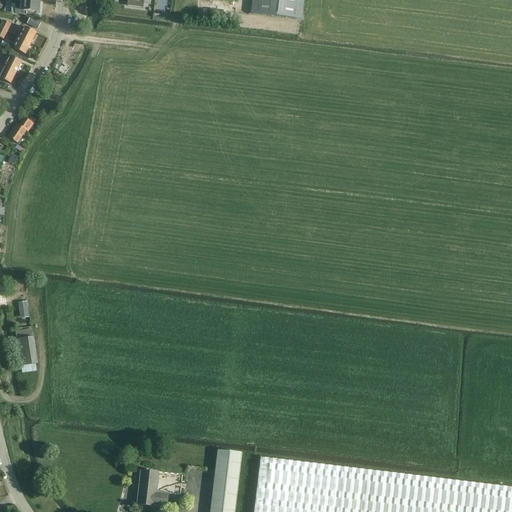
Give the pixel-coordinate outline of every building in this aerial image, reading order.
[(15,0),(15,4),(14,3),(15,15),(18,15),(23,16),(24,11),(38,12),(39,0),(15,0)] [(119,0),(127,1),(127,7),(143,9),(143,0),(119,0)] [(252,0),(251,14),(301,20),(303,0),(252,0)] [(38,30),(41,24),(30,19),(27,24),(38,30)] [(3,21),(0,27),(0,28),(5,31),(7,32),(11,25),(3,21)] [(19,32),(17,37),(19,38),(20,39),(31,44),(36,33),(25,28),(24,27),(21,33),(19,32)] [(13,49),(14,50),(25,55),(31,44),(20,39),(19,38),(17,37),(14,42),(16,43),(13,49)] [(1,66),(5,68),(16,73),(22,62),(11,57),(8,62),(5,61),(2,66),(1,66)] [(58,60),(53,68),(58,71),(63,63),(58,60)] [(0,68),(0,72),(2,74),(0,77),(0,79),(10,84),(16,73),(5,68),(1,66),(0,68)] [(53,109),(60,100),(47,91),(40,100),(53,109)] [(27,132),(30,128),(32,125),(36,120),(30,116),(27,120),(24,118),(19,126),(17,124),(8,138),(17,144),(25,131),(27,132)] [(15,148),(22,153),(24,150),(17,145),(15,148)] [(27,302),(18,303),(19,312),(28,311),(27,302)] [(22,373),(36,371),(36,364),(38,364),(34,337),(32,329),(15,332),(17,340),(13,340),(16,367),(21,367),(22,373)] [(215,471),(210,511),(234,511),(241,453),(217,450),(215,471)] [(511,511),(511,488),(456,481),(432,478),(267,459),(260,458),(253,511),(511,511)] [(167,508),(169,493),(157,492),(159,472),(141,470),(136,505),(155,507),(155,506),(167,508)]
